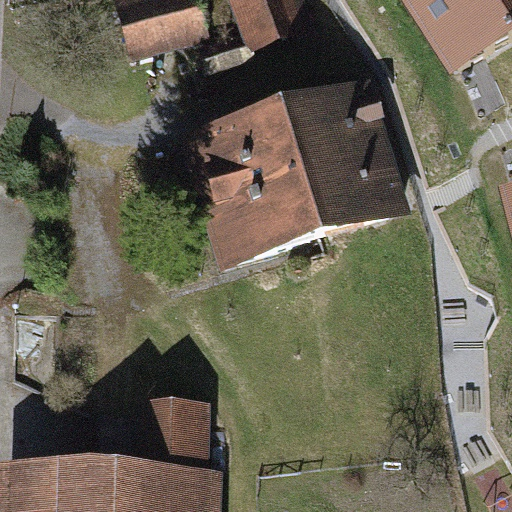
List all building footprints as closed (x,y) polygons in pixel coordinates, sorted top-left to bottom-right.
[(192,0),(148,0),(120,9),(136,60),(205,39),(192,0)] [(275,38),(262,0),(237,0),(253,45),(275,38)] [(285,0),(262,0),(275,38),(310,26),(301,4),(289,9),(285,0)] [(511,39),(511,0),(413,0),(431,28),(456,13),(485,56),(511,39)] [(210,54),(215,71),(253,59),(248,42),(210,54)] [(362,97),(285,121),(321,240),(399,216),(362,97)] [(191,149),(227,268),(321,240),(285,121),(191,149)] [(89,482),(34,481),(33,511),(220,511),(222,492),(214,486),(201,485),(202,418),(145,417),(143,483),(89,482)] [(89,482),(143,483),(145,417),(91,417),(89,482)]
